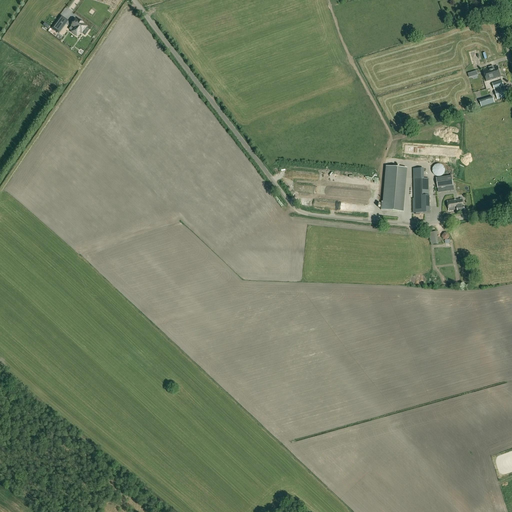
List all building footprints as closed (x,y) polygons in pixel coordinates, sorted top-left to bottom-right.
[(101,24),(98,21),(101,18),(96,12),(88,20),(96,28),(101,24)] [(73,24),(71,26),(74,28),(71,32),(77,36),(80,32),(82,33),(84,30),(86,27),(83,24),(79,21),(79,22),(75,19),(72,23),(73,24)] [(58,20),(52,28),(58,33),(64,25),(58,20)] [(88,37),(90,34),(85,29),(82,33),(86,35),(83,39),(86,42),(89,38),(88,37)] [(487,81),(501,77),(497,66),(483,71),(487,81)] [(494,90),(504,87),(502,80),(492,83),(494,90)] [(497,99),(507,96),(504,88),(495,90),(497,99)] [(481,107),(495,103),(493,97),(479,101),(481,107)] [(438,177),(439,177),(441,176),(442,176),(443,175),(444,174),(445,172),(445,171),(445,170),(445,168),(444,167),(443,166),(443,165),(441,164),(440,164),(439,164),(438,164),(436,164),(435,165),(434,166),(433,167),(433,168),(432,170),(432,171),(433,172),(433,173),(434,174),(435,175),(436,176),(437,176),(438,177)] [(402,212),(406,176),(406,168),(386,166),(383,202),(382,202),(381,210),(402,212)] [(453,186),(452,175),(436,178),(437,189),(453,186)] [(414,213),(429,212),(429,179),(417,179),(417,197),(414,197),(414,213)] [(464,210),(462,198),(447,201),(449,211),(457,209),(458,211),(464,210)]
